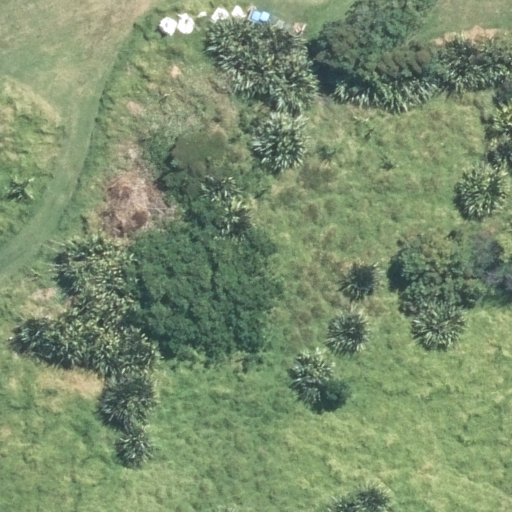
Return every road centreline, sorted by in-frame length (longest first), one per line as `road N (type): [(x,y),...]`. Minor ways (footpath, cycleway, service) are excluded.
road 1 (unclassified): [(0,259),(35,234),(97,76)]
road 2 (unclassified): [(114,0),(0,56)]
